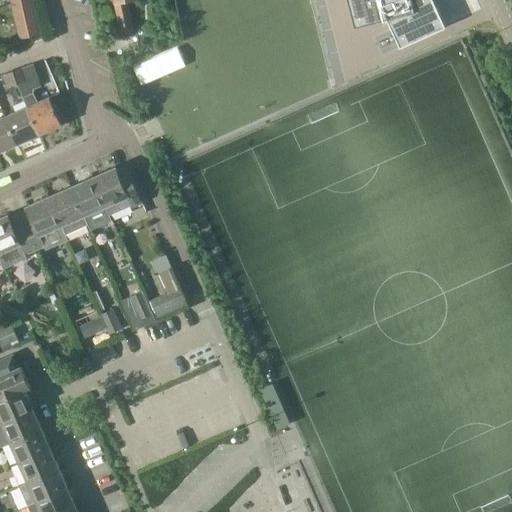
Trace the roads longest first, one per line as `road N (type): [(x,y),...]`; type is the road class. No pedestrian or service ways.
road 1 (residential): [(109,139),(133,150),(213,329)]
road 2 (residential): [(213,329),(259,433),(186,511)]
road 3 (residential): [(48,401),(213,329)]
road 4 (residential): [(109,139),(62,0)]
road 5 (residential): [(109,139),(0,193)]
road 6 (residential): [(99,511),(48,401)]
